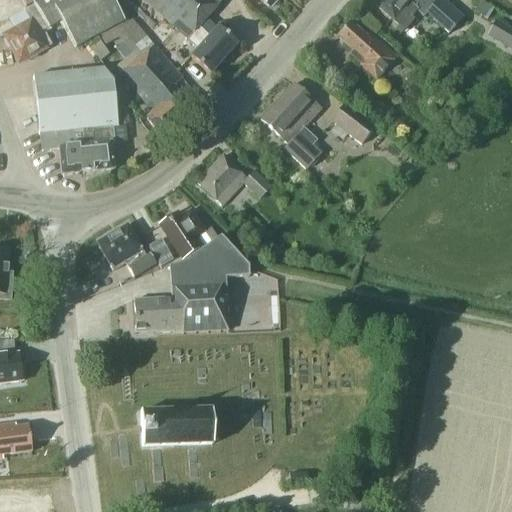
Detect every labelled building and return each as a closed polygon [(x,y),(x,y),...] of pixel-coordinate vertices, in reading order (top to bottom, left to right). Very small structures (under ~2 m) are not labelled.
[(76,49),(98,37),(123,21),(111,0),(22,0),(27,9),(34,5),(49,31),(50,30),(62,23),(76,49)] [(140,0),(198,50),(190,58),(210,76),(237,45),(217,28),(208,38),(197,29),(223,0),(140,0)] [(259,0),(269,9),(277,0),(259,0)] [(378,0),(374,5),(403,32),(413,21),(410,18),(415,12),(423,18),(426,15),(431,9),(430,8),(424,3),(426,0),(378,0)] [(463,19),(441,0),(437,0),(434,3),(430,8),(431,9),(426,15),(449,35),(463,19)] [(34,5),(27,9),(23,12),(7,20),(13,31),(3,36),(18,65),(46,49),(45,49),(51,46),(44,34),(49,31),(34,5)] [(376,81),(397,58),(370,34),(367,37),(350,22),(336,37),(353,52),(350,56),(361,65),(360,67),(376,81)] [(511,32),(495,23),(487,36),(506,47),(509,42),(511,43),(511,32)] [(87,46),(100,62),(109,55),(97,39),(87,46)] [(150,42),(115,69),(120,74),(147,107),(146,108),(151,114),(145,120),(161,138),(191,111),(172,89),(174,86),(178,83),(182,80),(150,42)] [(112,129),(117,128),(112,84),(102,70),(33,77),(39,135),(40,135),(41,152),(58,150),(61,177),(113,171),(110,144),(114,144),(112,129)] [(279,137),(287,145),(283,150),(305,171),(321,154),(312,146),(316,141),(303,129),(320,111),(311,102),(293,85),(261,121),(278,137),(279,137)] [(344,104),(330,123),(361,146),(375,127),(344,104)] [(129,126),(127,109),(116,110),(118,127),(129,126)] [(221,207),(243,183),(263,200),(273,188),(253,171),(246,179),(222,157),(197,184),(221,207)] [(182,261),(201,249),(195,240),(204,233),(190,212),(180,218),(177,213),(158,225),(182,261)] [(112,272),(125,264),(134,279),(156,265),(150,254),(145,257),(126,226),(96,244),(112,272)] [(156,336),(227,331),(224,279),(248,278),(248,267),(221,237),(183,262),(168,268),(170,299),(132,302),(134,335),(156,334),(156,336)] [(0,300),(9,301),(11,274),(7,274),(8,252),(0,251),(0,300)] [(160,268),(170,262),(166,255),(156,260),(160,268)] [(0,356),(0,385),(21,382),(17,354),(0,356)] [(141,448),(213,445),(212,410),(140,412),(141,448)] [(2,457),(31,453),(28,426),(15,428),(15,425),(0,426),(0,460),(3,460),(2,457)] [(289,485),(307,484),(307,473),(288,474),(289,485)]
